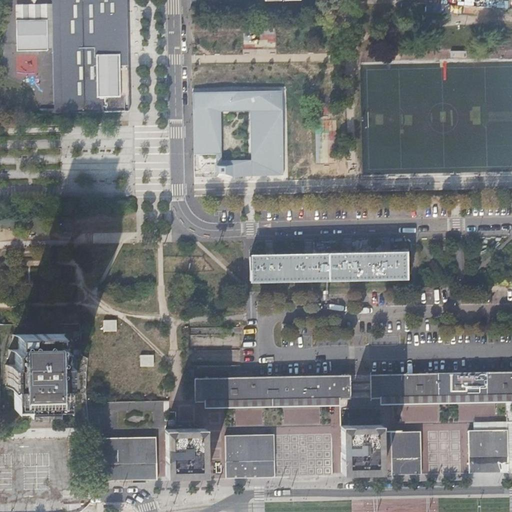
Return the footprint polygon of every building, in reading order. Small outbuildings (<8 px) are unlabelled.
[(45,0),(15,1),(16,16),(47,15),(48,30),(58,30),(57,0),(45,0)] [(129,106),(126,0),(57,0),(58,30),(48,30),(47,15),(16,16),(17,47),(48,46),(48,43),(58,43),(60,108),(129,106)] [(242,48),(274,49),(275,29),(242,28),(242,48)] [(48,43),(48,46),(52,46),(54,108),(60,108),(58,43),(48,43)] [(281,92),(192,94),(194,154),(221,154),(220,113),(250,112),(251,161),(216,162),(216,177),(283,176),(281,92)] [(334,152),(333,152),(337,124),(320,122),(316,152),(322,153),(321,162),(332,164),(334,152)] [(407,255),(247,256),(248,286),(407,283),(407,255)] [(117,319),(102,319),(102,331),(117,331),(117,319)] [(15,363),(5,363),(6,385),(14,385),(14,405),(27,405),(28,414),(56,413),(56,404),(67,404),(67,385),(75,385),(75,362),(65,362),(64,347),(61,347),(61,332),(19,333),(19,348),(15,348),(15,363)] [(140,366),(154,366),(153,354),(139,355),(140,366)] [(370,396),(381,396),(511,393),(511,371),(370,374),(370,396)] [(350,375),(202,377),(195,377),(195,399),(205,399),(340,397),(350,397),(350,375)] [(511,402),(511,401),(511,393),(381,396),(381,401),(381,405),(511,402)] [(301,407),(341,406),(340,402),(340,397),(205,399),(205,405),(205,409),(224,409),(301,407)] [(381,423),(341,424),(342,472),(382,471),(381,423)] [(207,475),(205,427),(165,428),(167,475),(207,475)] [(507,472),(506,429),(467,430),(468,473),(507,472)] [(421,431),(390,431),(391,474),(422,473),(421,431)] [(273,434),(225,435),(226,477),(274,476),(273,434)] [(99,480),(158,479),(156,435),(97,437),(99,480)]
